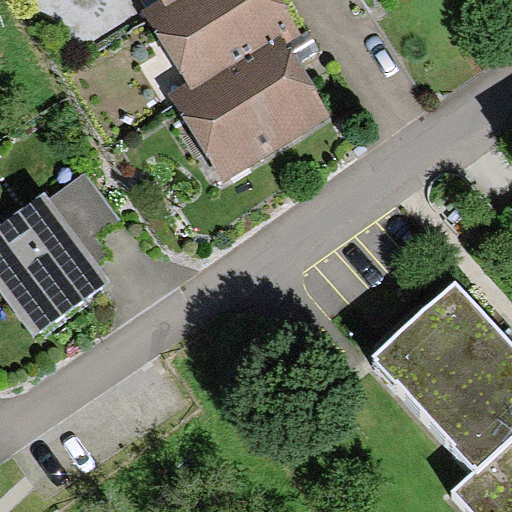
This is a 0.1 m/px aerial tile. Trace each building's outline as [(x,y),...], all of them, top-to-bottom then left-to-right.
[(301,28),(283,0),(184,0),(163,13),(146,22),(191,96),(282,40),(301,28)] [(155,0),(163,13),(184,0),(155,0)] [(330,118),(282,40),(191,96),(173,106),(220,184),(330,118)] [(95,261),(106,252),(97,240),(124,220),(87,171),(49,200),(95,261)] [(0,290),(33,336),(110,281),(95,261),(49,200),(42,191),(0,222),(0,290)] [(511,511),(511,353),(453,290),(368,369),(470,478),(449,498),(462,511),(511,511)]
